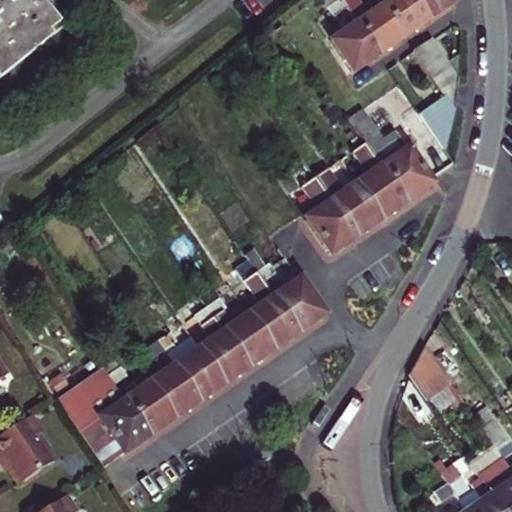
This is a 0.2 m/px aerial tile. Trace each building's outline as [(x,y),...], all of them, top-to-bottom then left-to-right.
[(39,0),(0,0),(0,78),(62,29),(45,7),(39,0)] [(320,0),(327,10),(339,2),(338,0),(320,0)] [(377,56),(402,39),(381,9),(365,20),(354,3),(358,1),(356,0),(338,0),(339,2),(345,10),(357,26),(377,56)] [(402,39),(426,22),(411,0),(391,0),(392,2),(381,9),(402,39)] [(411,0),(426,22),(452,4),(449,0),(411,0)] [(327,10),(333,18),(345,10),(339,2),(327,10)] [(357,26),(331,44),(351,74),(377,56),(357,26)] [(429,78),(447,66),(430,41),(412,54),(429,78)] [(443,99),(453,114),(457,81),(447,66),(429,78),(443,99)] [(397,89),(382,101),(398,121),(413,109),(397,89)] [(453,114),(443,99),(418,116),(444,153),(453,114)] [(361,114),(348,122),(354,132),(367,123),(361,114)] [(345,119),(333,128),(351,153),(363,145),(354,132),(348,122),(346,121),(345,119)] [(354,132),(363,145),(404,204),(430,186),(394,135),(381,144),(367,123),(354,132)] [(371,175),(355,187),(379,221),(404,204),(363,145),(351,153),(366,175),(369,172),(371,175)] [(273,175),(288,197),(298,190),(283,168),(273,175)] [(355,238),(379,221),(355,187),(339,198),(337,194),(341,192),(326,170),(313,179),(355,238)] [(305,222),(329,256),(355,238),(313,179),(300,189),(314,209),(318,207),(321,211),(305,222)] [(261,284),(274,275),(268,267),(264,269),(253,252),(244,258),(255,275),(261,284)] [(260,309),(248,317),(272,352),(296,335),(273,300),(261,284),(255,275),(247,263),(235,271),(260,309)] [(273,300),(296,335),(322,317),(298,282),(273,300)] [(206,309),(247,369),(272,352),(248,317),(232,328),(221,312),(224,309),(209,288),(197,297),(198,298),(206,309)] [(198,298),(186,307),(193,318),(206,309),(198,298)] [(198,351),(222,386),(247,369),(206,309),(193,318),(211,343),(198,351)] [(157,344),(162,352),(175,343),(169,335),(157,344)] [(144,352),(150,361),(162,352),(157,344),(144,352)] [(450,386),(424,348),(408,378),(425,403),(450,386)] [(174,368),(197,403),(222,386),(198,351),(174,368)] [(197,403),(174,368),(149,386),(173,420),(197,403)] [(107,378),(113,386),(125,377),(119,369),(107,378)] [(107,378),(102,370),(57,401),(78,435),(99,420),(122,455),(148,437),(124,402),(113,386),(107,378)] [(173,420),(149,386),(124,402),(148,437),(173,420)] [(319,404),(308,420),(316,425),(326,409),(319,404)] [(501,460),(511,452),(511,449),(485,410),(472,419),(501,460)] [(0,460),(1,459),(18,486),(54,463),(37,437),(41,434),(30,418),(0,438),(0,460)] [(99,420),(78,435),(101,470),(122,455),(99,420)] [(478,480),(500,511),(511,511),(511,475),(506,467),(501,460),(476,477),(478,480)] [(438,476),(446,487),(460,477),(452,466),(438,476)] [(463,511),(500,511),(478,480),(469,486),(474,492),(458,503),(463,511)] [(446,487),(434,495),(439,503),(452,494),(446,487)] [(277,489),(259,502),(264,510),(282,498),(277,489)] [(74,511),(65,498),(44,511),(74,511)]
